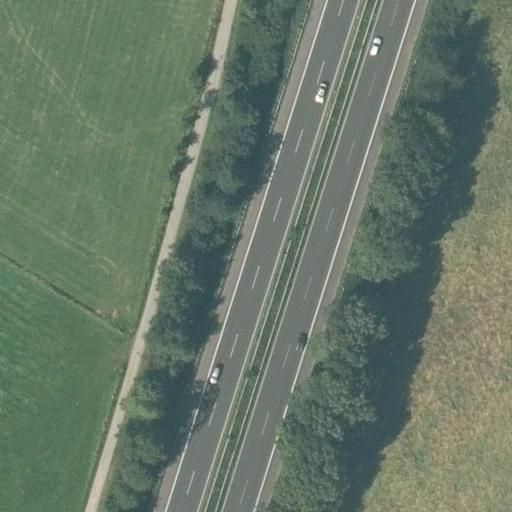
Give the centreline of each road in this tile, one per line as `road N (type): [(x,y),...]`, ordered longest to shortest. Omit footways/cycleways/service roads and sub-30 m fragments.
road 1 (motorway): [(343,0),(181,511)]
road 2 (motorway): [(239,511),(401,0)]
road 3 (track): [(233,0),(94,511)]
